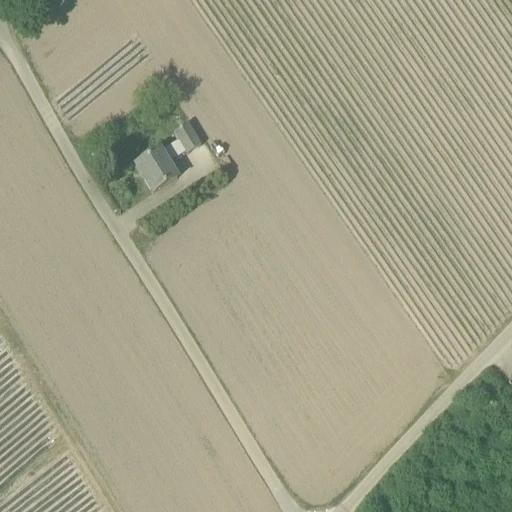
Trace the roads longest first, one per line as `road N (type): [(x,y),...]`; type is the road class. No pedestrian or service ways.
road 1 (residential): [(0,31),(293,511)]
road 2 (unclassified): [(340,511),(511,340)]
